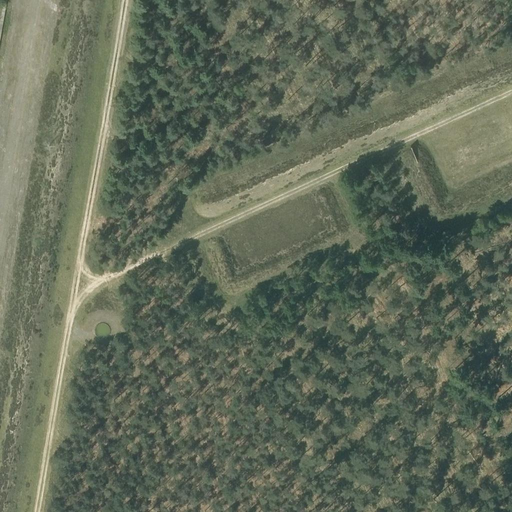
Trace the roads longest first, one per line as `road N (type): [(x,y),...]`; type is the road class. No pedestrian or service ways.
road 1 (track): [(40,511),(129,0)]
road 2 (track): [(70,309),(111,275),(511,95)]
road 3 (track): [(0,182),(31,0)]
